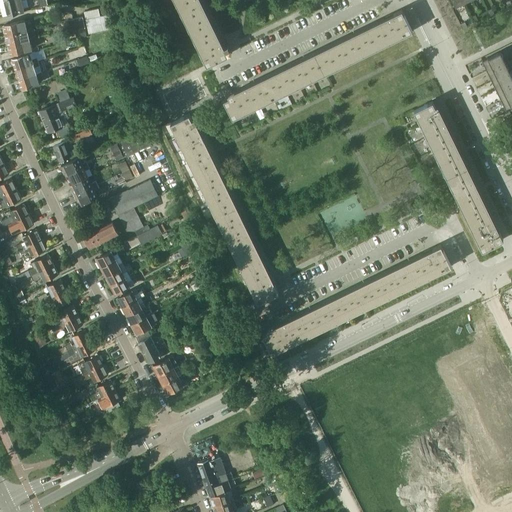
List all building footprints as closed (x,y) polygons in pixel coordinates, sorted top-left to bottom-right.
[(26,0),(23,0),(21,1),(21,0),(0,0),(0,4),(3,16),(7,14),(8,15),(24,11),(23,8),(28,7),(26,0)] [(219,43),(198,0),(175,0),(207,65),(228,55),(232,53),(226,39),(219,43)] [(111,28),(108,15),(100,16),(98,8),(84,11),(86,19),(85,20),(88,33),(111,28)] [(385,20),(316,54),(223,99),(233,117),(412,30),(402,9),(393,13),(384,18),(385,20)] [(87,37),(83,17),(78,18),(81,29),(75,30),(76,39),(87,37)] [(25,20),(3,25),(4,28),(3,30),(3,32),(5,33),(6,35),(21,31),(20,26),(26,24),(25,20)] [(21,31),(6,35),(6,36),(5,37),(5,40),(7,41),(8,44),(24,41),(29,39),(28,34),(22,36),(21,31)] [(24,41),(8,44),(8,45),(7,47),(8,50),(9,50),(10,54),(32,49),(31,44),(25,45),(24,41)] [(505,62),(500,51),(482,60),(487,70),(505,62)] [(13,64),(15,69),(38,62),(37,57),(32,59),(30,53),(11,59),(12,60),(11,61),(12,64),(13,64)] [(89,61),(87,56),(70,62),(72,67),(89,61)] [(141,95),(126,61),(118,64),(129,89),(130,88),(135,98),(141,95)] [(38,62),(15,69),(16,73),(15,75),(16,78),(18,78),(18,79),(31,75),(29,69),(39,66),(38,62)] [(510,71),(505,62),(487,70),(492,80),(510,71)] [(31,75),(18,79),(19,83),(18,85),(19,88),(21,88),(21,89),(34,85),(34,84),(39,82),(37,77),(42,76),(41,71),(31,75)] [(511,82),(511,76),(510,71),(492,80),(496,90),(511,82)] [(511,94),(511,82),(496,90),(501,100),(511,94)] [(511,106),(511,94),(501,100),(506,110),(511,106)] [(62,110),(65,109),(77,104),(74,96),(39,110),(43,121),(58,115),(58,114),(62,113),(62,110)] [(492,223),(465,167),(432,100),(414,109),(482,249),(503,239),(499,231),(494,222),(492,223)] [(62,126),(60,119),(68,116),(65,109),(62,110),(62,113),(58,114),(58,115),(43,121),(47,132),(62,126)] [(268,275),(234,206),(189,113),(171,122),(258,301),(279,291),(275,283),(270,274),(268,275)] [(59,137),(71,133),(68,126),(57,131),(59,137)] [(120,141),(127,155),(155,142),(148,128),(120,141)] [(93,136),(90,129),(72,136),(74,142),(93,136)] [(68,140),(53,146),(59,161),(74,154),(68,140)] [(119,149),(117,144),(116,142),(109,144),(113,152),(119,149)] [(123,157),(119,149),(113,152),(117,161),(123,157)] [(78,157),(61,165),(66,175),(88,164),(86,161),(81,163),(78,157)] [(129,169),(126,163),(125,161),(118,164),(122,172),(129,169)] [(0,177),(9,173),(4,163),(0,164),(0,177)] [(88,164),(66,175),(70,184),(87,176),(84,170),(89,168),(88,164)] [(132,176),(129,169),(122,172),(126,180),(132,176)] [(87,176),(70,184),(75,194),(97,184),(95,180),(90,183),(87,176)] [(0,195),(16,187),(12,178),(0,183),(0,188),(2,192),(0,193),(0,195)] [(150,179),(110,198),(118,214),(126,230),(135,231),(137,235),(145,230),(133,208),(136,206),(136,205),(158,195),(150,179)] [(97,184),(75,194),(80,204),(97,196),(94,189),(99,187),(97,184)] [(22,198),(16,187),(0,195),(0,203),(1,203),(3,207),(22,198)] [(430,201),(422,205),(427,215),(435,211),(430,201)] [(4,226),(6,225),(29,213),(24,203),(10,210),(13,215),(4,220),(1,221),(4,226)] [(34,223),(29,213),(6,225),(8,229),(10,233),(16,231),(14,227),(18,225),(20,230),(34,223)] [(118,233),(112,222),(84,237),(90,248),(118,233)] [(157,224),(145,230),(137,235),(142,243),(162,233),(157,224)] [(18,249),(41,238),(36,228),(22,235),(26,242),(22,244),(21,242),(16,245),(18,249)] [(46,248),(41,238),(18,249),(20,254),(30,249),(32,255),(46,248)] [(424,255),(355,288),(263,334),(272,352),(451,265),(441,244),(432,248),(423,252),(424,255)] [(114,247),(96,257),(98,261),(97,262),(99,265),(100,266),(101,267),(115,259),(113,254),(117,252),(114,247)] [(53,263),(48,253),(35,260),(31,262),(34,268),(28,270),(31,275),(53,263)] [(105,275),(124,265),(122,262),(118,264),(115,259),(101,267),(101,268),(101,269),(102,272),(104,272),(105,275)] [(58,273),(53,263),(31,275),(33,280),(41,276),(39,273),(41,272),(45,280),(58,273)] [(125,276),(122,272),(126,269),(124,265),(105,275),(107,278),(107,280),(108,283),(110,283),(110,284),(125,276)] [(17,281),(27,276),(25,272),(15,276),(17,281)] [(125,276),(110,284),(111,285),(110,287),(112,289),(113,290),(115,293),(134,283),(131,279),(127,281),(125,276)] [(61,278),(47,285),(51,293),(47,295),(46,293),(37,297),(40,301),(43,300),(66,289),(61,278)] [(203,278),(191,285),(193,291),(206,284),(203,278)] [(136,287),(117,297),(119,300),(119,302),(120,305),(121,305),(122,306),(137,298),(146,294),(141,284),(136,287)] [(66,289),(43,300),(45,304),(50,302),(49,300),(53,298),(57,305),(71,298),(66,289)] [(137,298),(122,306),(123,307),(122,309),(124,311),(125,312),(127,315),(145,305),(143,301),(139,303),(137,298)] [(55,324),(78,313),(73,303),(59,310),(63,317),(59,319),(58,317),(53,320),(55,324)] [(145,305),(127,315),(128,318),(128,319),(130,322),(131,323),(132,324),(146,316),(144,311),(147,309),(145,305)] [(154,312),(146,316),(149,321),(153,319),(153,320),(157,318),(154,312)] [(78,313),(55,324),(51,326),(53,332),(67,325),(69,330),(83,324),(78,313)] [(155,323),(153,320),(153,319),(149,321),(146,316),(132,324),(132,325),(132,326),(133,329),(135,329),(136,333),(155,323)] [(33,326),(42,321),(40,317),(33,320),(31,317),(29,318),(33,326)] [(86,329),(72,335),(75,343),(72,345),(71,343),(65,345),(67,350),(90,338),(86,329)] [(135,337),(138,342),(143,351),(164,340),(159,331),(151,335),(148,330),(135,337)] [(43,337),(37,340),(41,348),(46,345),(43,337)] [(82,355),(95,349),(90,338),(67,350),(68,350),(70,355),(75,352),(75,353),(79,351),(82,355)] [(164,340),(143,351),(148,362),(170,351),(164,340)] [(77,376),(103,363),(98,353),(84,360),(88,368),(84,369),(82,367),(70,374),(72,378),(77,376)] [(152,364),(153,365),(152,365),(152,366),(152,367),(153,368),(153,369),(154,369),(154,370),(155,370),(156,370),(157,374),(178,363),(176,359),(171,361),(168,356),(152,364)] [(108,374),(103,363),(77,376),(80,380),(91,375),(94,381),(108,374)] [(178,363),(157,374),(159,377),(159,378),(159,379),(159,380),(159,381),(160,381),(160,382),(161,382),(162,383),(178,375),(175,370),(180,367),(178,363)] [(59,385),(65,382),(59,370),(53,373),(59,385)] [(178,375),(162,383),(162,384),(162,385),(162,386),(162,387),(163,387),(163,388),(164,388),(165,389),(167,393),(187,382),(185,378),(181,380),(178,375)] [(92,400),(115,388),(110,379),(96,385),(100,393),(96,395),(95,393),(90,395),(92,400)] [(99,400),(102,398),(106,406),(117,400),(120,399),(115,388),(92,400),(89,402),(91,406),(100,402),(99,400)] [(86,389),(75,394),(78,399),(86,395),(85,393),(88,392),(86,389)] [(106,406),(108,411),(120,405),(117,400),(106,406)] [(228,479),(223,465),(220,457),(208,461),(208,459),(197,463),(207,488),(228,480),(228,479)] [(254,477),(263,473),(261,467),(251,470),(254,477)] [(231,488),(228,480),(207,488),(206,488),(208,494),(208,493),(209,495),(230,488),(231,488)] [(233,498),(232,494),(230,488),(209,495),(210,498),(209,498),(211,504),(212,504),(213,505),(230,499),(233,498)] [(272,503),(269,494),(262,497),(265,506),(272,503)] [(183,511),(182,509),(174,511),(169,511),(168,510),(167,504),(176,500),(174,497),(149,507),(139,511),(183,511)] [(233,498),(230,499),(213,505),(213,507),(212,508),(213,511),(224,511),(236,508),(233,498)]
